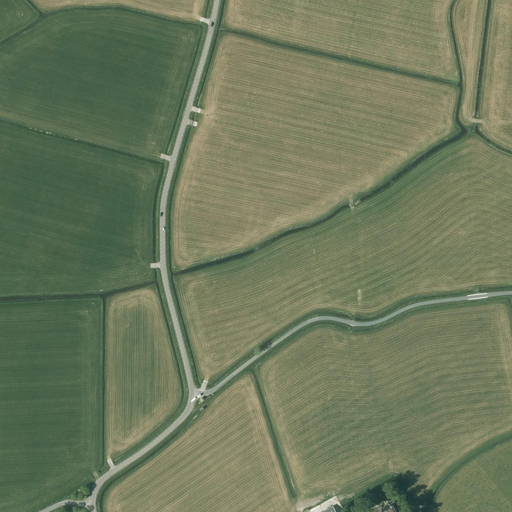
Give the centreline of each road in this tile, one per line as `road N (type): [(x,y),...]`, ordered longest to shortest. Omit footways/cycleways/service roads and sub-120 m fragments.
road 1 (tertiary): [(191,395),(163,280),(159,222),(215,0)]
road 2 (unclassified): [(191,395),(209,392),(308,320),(369,323),(420,303),(511,292)]
road 3 (tertiary): [(91,504),(103,479),(183,416),(191,395)]
